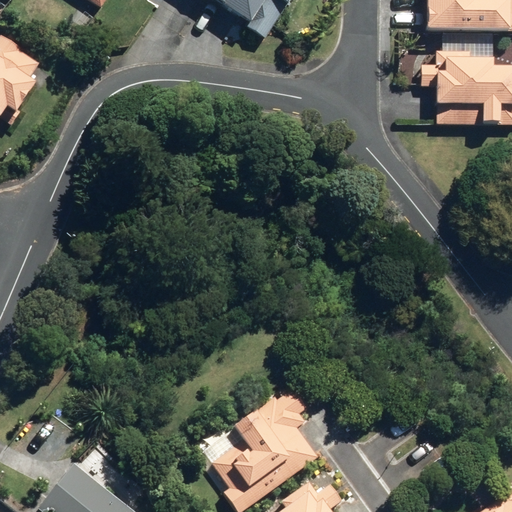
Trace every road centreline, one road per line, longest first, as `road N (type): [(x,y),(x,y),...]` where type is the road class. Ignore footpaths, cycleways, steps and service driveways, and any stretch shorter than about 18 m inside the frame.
road 1 (residential): [(39,228),(89,115),(138,82),(236,84),(345,115)]
road 2 (residential): [(345,115),(511,326)]
